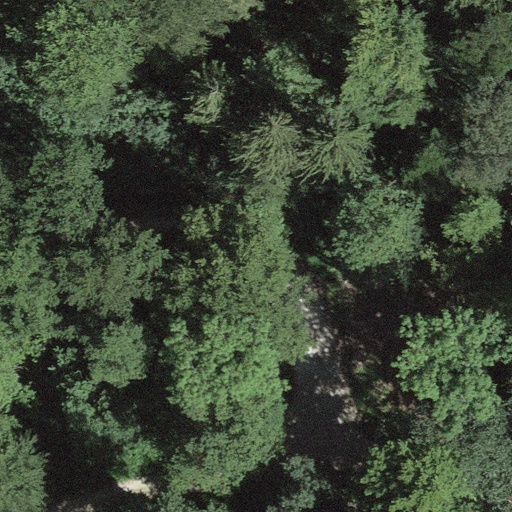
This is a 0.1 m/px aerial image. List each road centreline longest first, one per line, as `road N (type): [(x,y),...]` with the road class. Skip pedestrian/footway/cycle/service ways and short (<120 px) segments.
road 1 (track): [(319,460),(314,329),(295,273),(265,234),(225,217),(174,212),(90,217),(0,237)]
road 2 (track): [(82,511),(231,466),(319,460),(494,511)]
